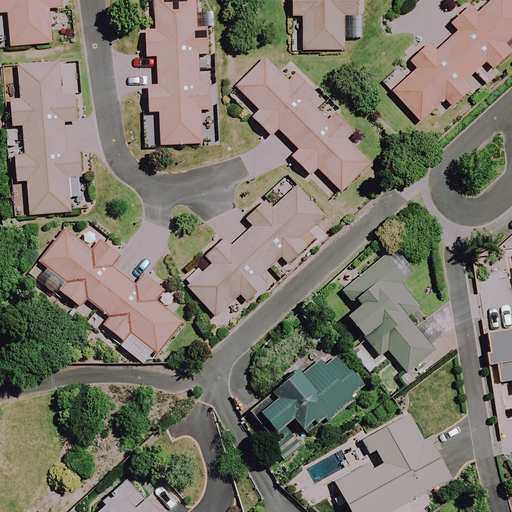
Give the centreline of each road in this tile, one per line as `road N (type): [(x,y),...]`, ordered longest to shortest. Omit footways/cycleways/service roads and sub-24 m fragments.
road 1 (residential): [(0,384),(192,380),(388,204),(434,189)]
road 2 (residential): [(499,511),(454,248),(458,217)]
road 3 (residential): [(241,171),(160,187),(119,162),(89,0)]
